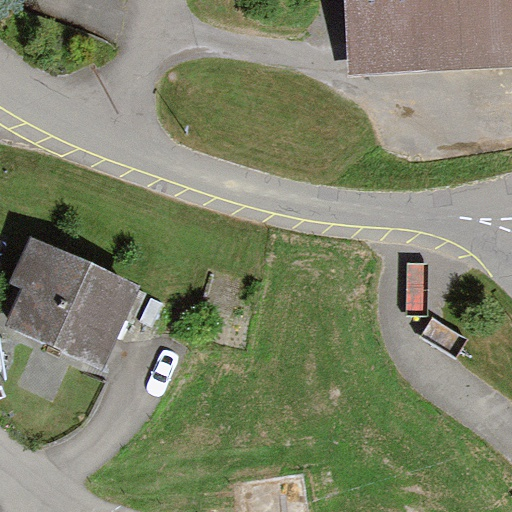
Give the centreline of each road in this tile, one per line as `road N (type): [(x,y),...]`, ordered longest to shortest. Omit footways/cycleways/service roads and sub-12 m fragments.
road 1 (unclassified): [(0,76),(111,137),(229,182),(333,205),(511,221)]
road 2 (unknown): [(0,471),(35,489),(110,429),(148,367),(205,332),(412,331)]
